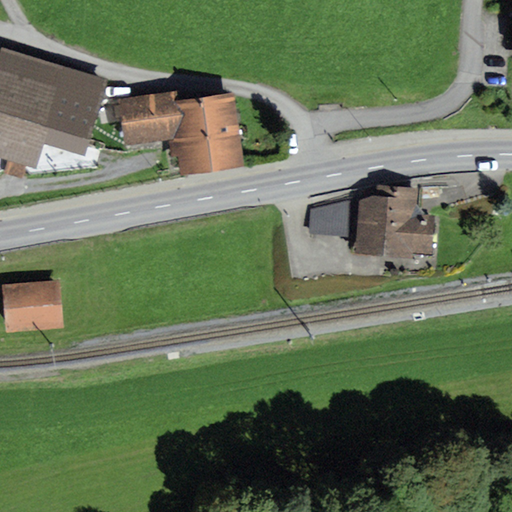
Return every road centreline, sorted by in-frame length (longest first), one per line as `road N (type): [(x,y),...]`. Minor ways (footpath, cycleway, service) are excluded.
road 1 (track): [(0,401),(97,396),(511,331)]
road 2 (residential): [(0,28),(126,73),(268,94),(308,125)]
road 3 (tertiary): [(318,177),(0,235)]
road 4 (residential): [(474,0),(466,81),(452,97),(425,111),(308,125)]
road 5 (tertiary): [(511,155),(318,177)]
